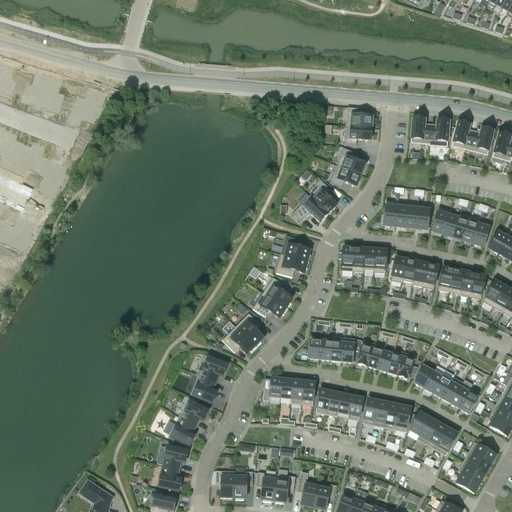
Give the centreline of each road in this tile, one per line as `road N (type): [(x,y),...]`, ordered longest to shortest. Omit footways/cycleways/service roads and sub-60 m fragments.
road 1 (residential): [(257,364),(417,402),(511,454)]
road 2 (residential): [(123,75),(392,99)]
road 3 (residential): [(333,238),(396,242),(511,279)]
road 4 (residential): [(199,511),(207,460),(257,364)]
road 5 (residential): [(333,238),(374,190),(392,99)]
road 6 (residential): [(257,364),(300,320),(333,238)]
road 7 (residential): [(0,41),(123,75)]
road 8 (residential): [(392,99),(511,118)]
